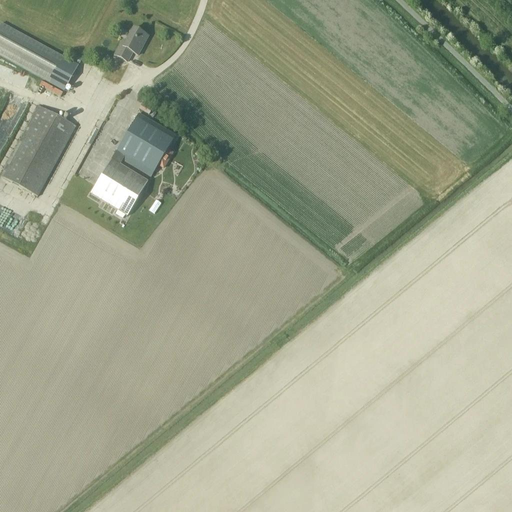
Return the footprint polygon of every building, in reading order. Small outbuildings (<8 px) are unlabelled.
[(0,57),(64,93),(77,68),(0,25),(0,57)] [(137,56),(148,37),(133,29),(126,42),(122,40),(114,56),(127,63),(132,54),(137,56)] [(68,60),(78,66),(81,59),(72,54),(68,60)] [(138,109),(148,115),(151,110),(142,104),(138,109)] [(0,177),(1,178),(0,179),(0,180),(4,182),(5,180),(37,197),(75,127),(38,107),(0,177)] [(90,195),(117,211),(115,215),(122,219),(125,216),(127,217),(147,183),(119,166),(122,160),(151,178),(158,166),(163,169),(172,154),(166,151),(175,136),(138,114),(116,151),(90,195)]
